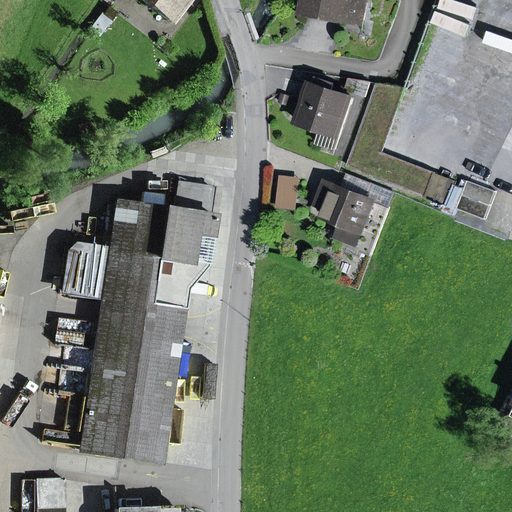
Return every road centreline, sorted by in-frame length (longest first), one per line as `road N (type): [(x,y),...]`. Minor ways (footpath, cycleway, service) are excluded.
road 1 (residential): [(229,511),(256,153),(247,55)]
road 2 (residential): [(410,0),(383,73),(247,55)]
